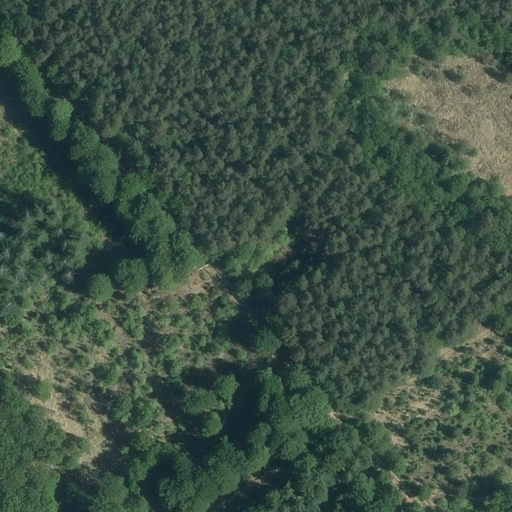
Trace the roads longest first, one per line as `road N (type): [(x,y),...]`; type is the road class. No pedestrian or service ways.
road 1 (track): [(0,24),(346,424)]
road 2 (track): [(511,303),(346,424)]
road 3 (track): [(133,511),(0,364)]
